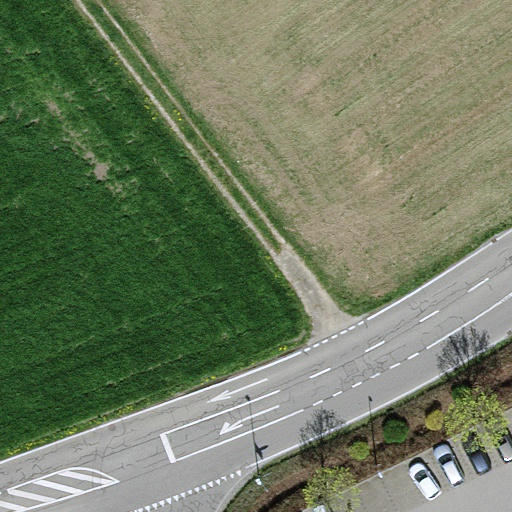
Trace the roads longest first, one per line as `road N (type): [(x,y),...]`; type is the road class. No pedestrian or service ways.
road 1 (track): [(97,0),(368,365)]
road 2 (tertiary): [(120,460),(368,365),(511,285)]
road 3 (tertiary): [(0,502),(120,460)]
